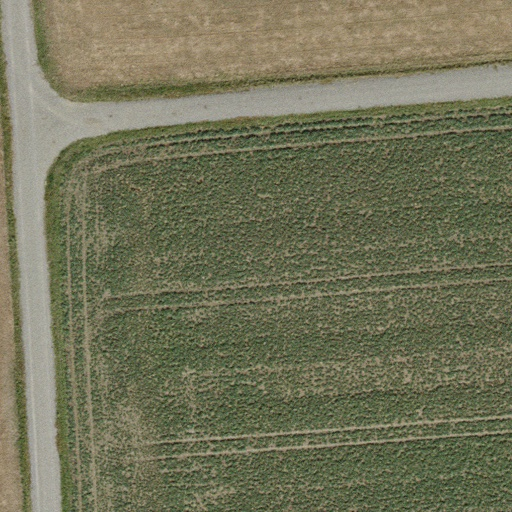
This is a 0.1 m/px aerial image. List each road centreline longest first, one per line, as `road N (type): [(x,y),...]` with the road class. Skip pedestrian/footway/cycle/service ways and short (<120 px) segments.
road 1 (track): [(50,511),(27,0)]
road 2 (track): [(31,122),(511,85)]
